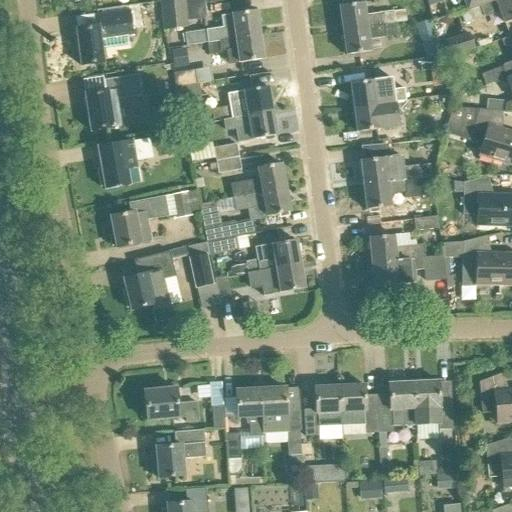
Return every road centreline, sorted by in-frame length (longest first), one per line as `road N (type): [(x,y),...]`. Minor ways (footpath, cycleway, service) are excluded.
road 1 (residential): [(90,360),(25,0)]
road 2 (residential): [(335,335),(293,0)]
road 3 (secondary): [(29,511),(0,253)]
road 4 (residential): [(90,360),(335,335)]
road 5 (residential): [(335,335),(511,328)]
road 6 (residential): [(119,511),(90,360)]
